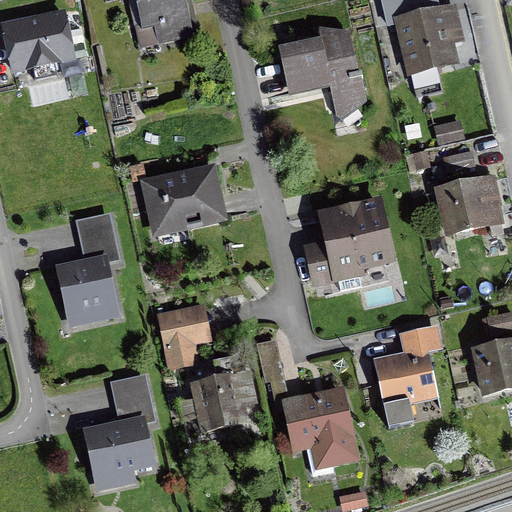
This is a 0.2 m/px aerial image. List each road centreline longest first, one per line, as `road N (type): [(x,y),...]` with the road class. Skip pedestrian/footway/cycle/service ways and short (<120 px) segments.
road 1 (residential): [(307,348),(229,0)]
road 2 (residential): [(0,440),(12,437),(33,397),(0,249)]
